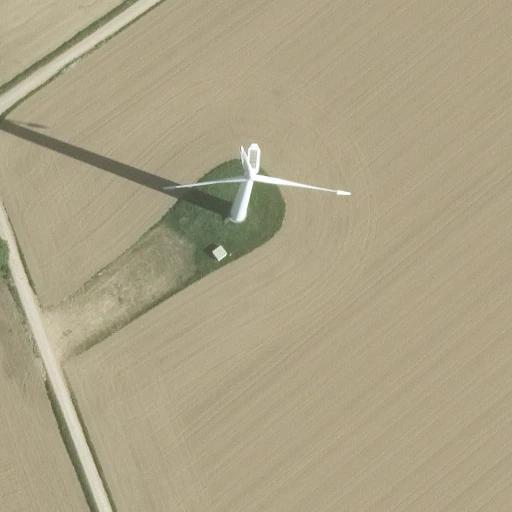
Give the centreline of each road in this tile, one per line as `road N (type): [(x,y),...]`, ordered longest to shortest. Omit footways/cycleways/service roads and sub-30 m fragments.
road 1 (track): [(107,511),(0,224)]
road 2 (track): [(0,106),(150,0)]
